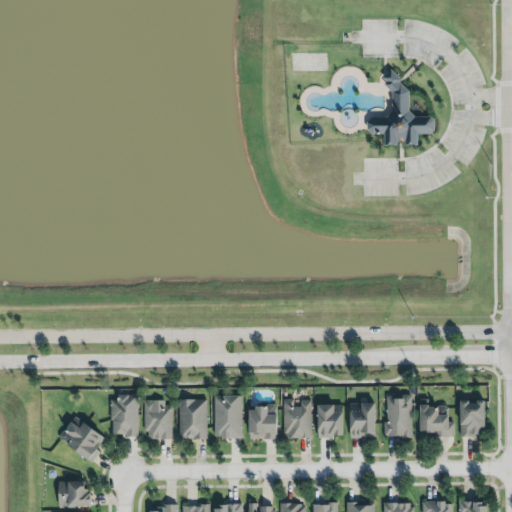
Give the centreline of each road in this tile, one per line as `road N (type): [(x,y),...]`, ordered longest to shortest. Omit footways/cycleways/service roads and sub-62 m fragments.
road 1 (residential): [(511,328),(0,336)]
road 2 (residential): [(0,362),(511,358)]
road 3 (residential): [(511,395),(504,0)]
road 4 (residential): [(126,471),(511,468)]
